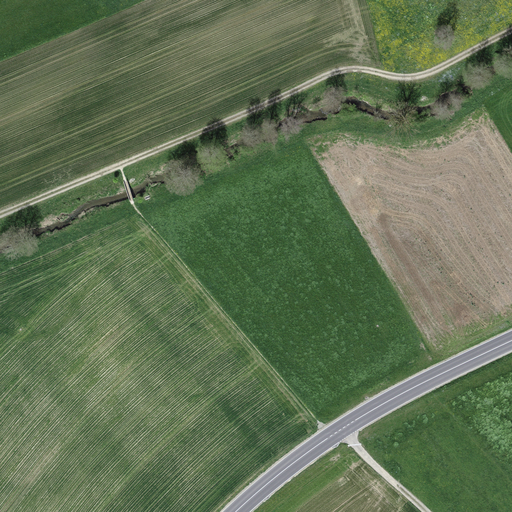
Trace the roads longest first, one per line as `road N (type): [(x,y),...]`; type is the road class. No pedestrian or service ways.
road 1 (track): [(511,30),(429,74),(340,70),(0,212)]
road 2 (secondary): [(511,340),(340,429),(235,511)]
